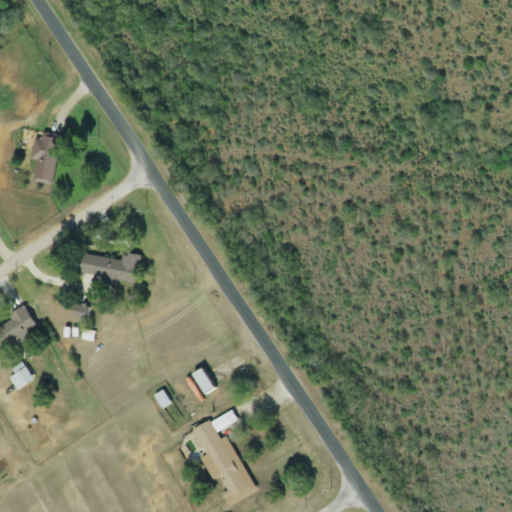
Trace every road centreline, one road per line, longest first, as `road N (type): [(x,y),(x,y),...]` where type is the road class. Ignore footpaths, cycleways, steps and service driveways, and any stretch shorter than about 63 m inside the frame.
road 1 (residential): [(354,511),(335,445),(145,171)]
road 2 (residential): [(145,171),(32,0)]
road 3 (residential): [(0,271),(145,171)]
